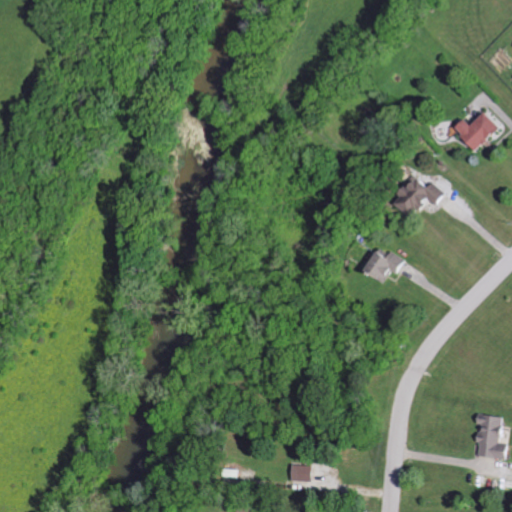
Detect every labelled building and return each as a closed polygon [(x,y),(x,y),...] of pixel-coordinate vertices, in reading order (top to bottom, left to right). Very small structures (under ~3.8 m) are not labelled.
[(473,119),(463,128),(483,150),(507,128),(492,111),(478,124),(473,119)] [(419,218),(436,198),(444,204),(451,196),(427,176),(417,188),(415,186),(401,203),(419,218)] [(409,261),(389,248),(374,273),(394,285),(409,261)] [(483,455),(511,459),(511,444),(507,444),(511,417),(487,413),(485,424),(488,425),(483,455)] [(320,465),(301,465),(300,481),(320,482),(320,465)]
